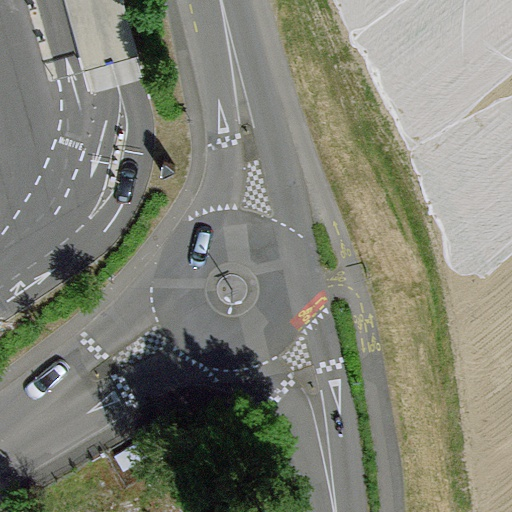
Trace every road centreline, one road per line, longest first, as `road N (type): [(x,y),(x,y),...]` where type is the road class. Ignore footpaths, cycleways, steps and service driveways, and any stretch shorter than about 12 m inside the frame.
road 1 (secondary): [(219,0),(253,153),(249,232)]
road 2 (unclassified): [(185,319),(0,443)]
road 3 (secondary): [(282,324),(317,392),(336,511)]
road 4 (secondary): [(249,232),(227,231),(193,248),(179,272),(185,319)]
